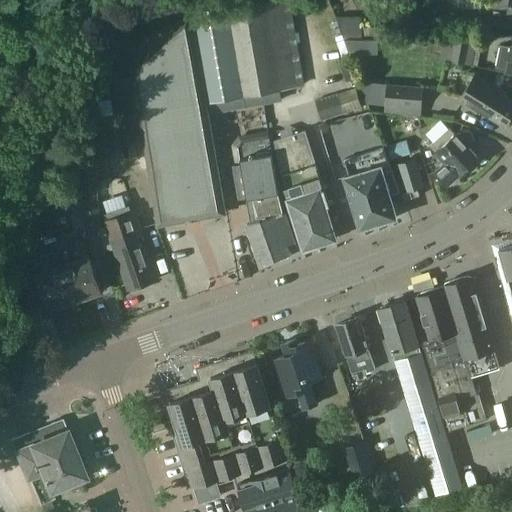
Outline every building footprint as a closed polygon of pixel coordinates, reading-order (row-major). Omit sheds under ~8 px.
[(259,0),(192,12),(192,11),(132,64),(157,225),(227,213),(207,102),(280,89),(305,84),(290,0),(259,0)] [(507,14),(511,15),(511,0),(498,0),(498,4),(509,6),(507,14)] [(444,58),(455,61),(472,64),(477,42),(460,39),(448,37),(444,58)] [(511,44),(503,42),(498,67),(511,69),(511,44)] [(459,96),(478,107),(503,123),(506,120),(508,120),(509,119),(510,118),(511,115),(511,114),(511,111),(511,109),(511,99),(503,94),(505,90),(493,83),(477,74),(472,81),(470,79),(459,96)] [(369,104),(387,105),(421,107),(422,88),(371,85),(369,104)] [(348,91),(315,102),(321,122),(362,109),(356,92),(355,88),(348,91)] [(112,98),(114,113),(118,138),(138,135),(132,95),(112,98)] [(460,130),(456,133),(455,133),(449,127),(430,145),(436,152),(444,162),(435,171),(447,184),(467,165),(471,166),(476,161),(475,157),(477,156),(468,147),(472,143),(473,139),(472,134),(469,131),(464,129),(460,130)] [(330,206),(306,130),(275,140),(281,172),(304,244),(305,248),(335,238),(334,234),(333,234),(325,208),(330,206)] [(244,141),(239,147),(241,158),(248,197),(252,222),(248,223),(257,249),(259,256),(260,261),(264,260),(286,253),(289,252),(286,243),(294,241),(291,232),(280,197),(271,137),(269,137),(244,141)] [(406,140),(387,146),(392,159),(411,153),(406,140)] [(401,191),(394,173),(384,147),(344,159),(349,175),(345,176),(361,228),(397,217),(390,195),(401,191)] [(102,228),(101,226),(105,225),(104,214),(106,212),(104,204),(99,206),(98,194),(99,194),(94,157),(75,159),(79,195),(82,195),(85,230),(102,228)] [(406,191),(415,188),(424,185),(415,159),(398,164),(406,191)] [(28,206),(15,208),(19,243),(32,242),(28,206)] [(106,221),(129,289),(159,279),(158,278),(154,280),(147,260),(151,259),(151,258),(148,259),(139,232),(142,231),(135,211),(106,221)] [(71,242),(77,260),(65,264),(77,300),(103,291),(91,255),(90,256),(84,238),(71,242)] [(511,244),(499,248),(510,285),(511,292),(511,244)] [(77,300),(65,264),(53,268),(47,251),(35,255),(40,273),(39,273),(51,309),(77,300)] [(462,279),(491,371),(501,368),(495,348),(473,276),(462,279)] [(491,371),(462,279),(448,284),(448,286),(444,288),(472,376),(491,371)] [(427,296),(467,425),(485,419),(472,376),(444,288),(441,289),(442,291),(427,296)] [(467,425),(427,296),(417,299),(424,321),(417,323),(450,430),(467,425)] [(405,300),(380,308),(437,494),(458,488),(459,492),(464,491),(405,300)] [(359,317),(336,325),(346,355),(347,355),(352,373),(347,374),(351,386),(371,380),(369,374),(368,371),(376,369),(372,358),(369,348),(359,317)] [(276,365),(273,370),(275,376),(280,379),(285,396),(299,392),(304,408),(318,403),(310,381),(323,376),(311,338),(298,343),(296,338),(282,342),(286,354),(273,358),(276,365)] [(286,458),(286,459),(287,458),(254,351),(197,368),(200,380),(167,390),(176,418),(171,420),(192,488),(193,487),(219,479),(220,479),(241,472),(243,472),(255,468),(264,465),(265,465),(286,458)] [(83,475),(77,460),(78,459),(76,453),(74,452),(61,421),(14,440),(39,503),(54,497),(51,489),(83,475)] [(364,441),(345,447),(355,477),(374,471),(364,441)] [(303,511),(290,467),(237,484),(245,511),(303,511)] [(336,511),(328,484),(305,492),(311,511),(336,511)] [(89,511),(87,503),(68,511),(89,511)]
